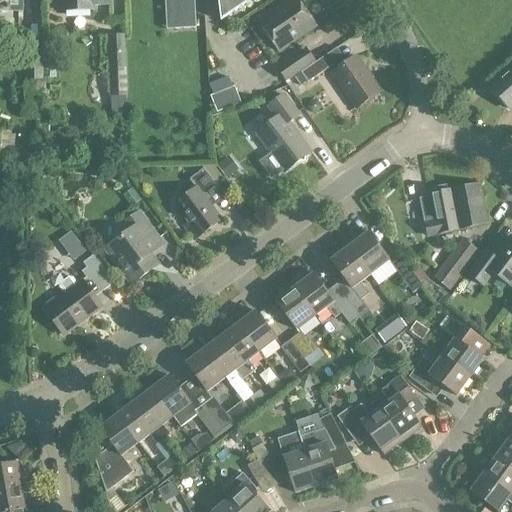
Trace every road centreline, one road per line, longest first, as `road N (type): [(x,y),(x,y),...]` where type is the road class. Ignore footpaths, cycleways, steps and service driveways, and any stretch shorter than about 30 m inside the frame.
road 1 (residential): [(57,402),(387,152),(421,136)]
road 2 (unclassified): [(421,136),(415,60),(381,0)]
road 3 (residential): [(421,493),(507,385)]
